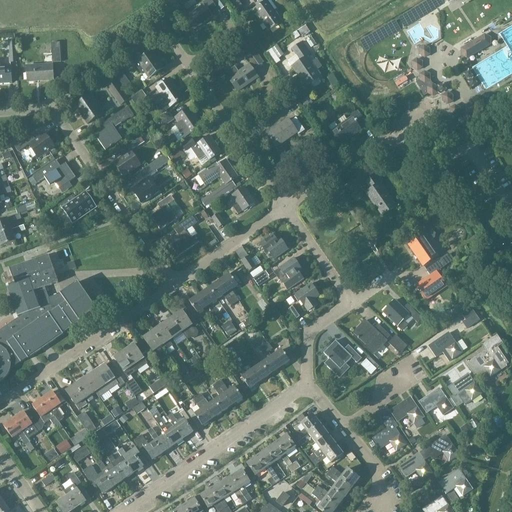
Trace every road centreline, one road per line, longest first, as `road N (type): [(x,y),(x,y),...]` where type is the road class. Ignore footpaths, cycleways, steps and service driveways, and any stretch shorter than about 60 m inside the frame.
road 1 (residential): [(125,511),(309,385)]
road 2 (residential): [(172,284),(48,104)]
road 3 (residential): [(0,404),(172,284)]
road 4 (residential): [(48,104),(151,37),(166,38),(186,66)]
road 5 (residential): [(283,207),(417,116)]
road 6 (residential): [(172,284),(283,207)]
